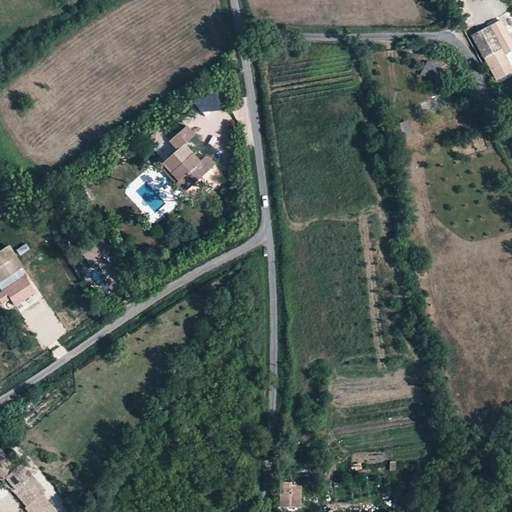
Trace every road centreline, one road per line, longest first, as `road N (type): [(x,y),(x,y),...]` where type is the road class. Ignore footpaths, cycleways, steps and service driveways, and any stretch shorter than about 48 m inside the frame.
road 1 (unclassified): [(267,236),(135,310),(0,402)]
road 2 (unclassified): [(266,511),(276,350),(267,236)]
road 3 (unclassified): [(267,236),(236,0)]
